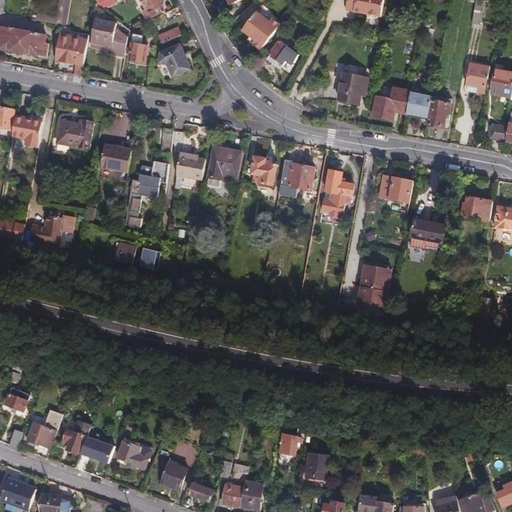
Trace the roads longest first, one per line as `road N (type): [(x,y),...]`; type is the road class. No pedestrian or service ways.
road 1 (secondary): [(511,388),(425,384),(262,358),(0,297)]
road 2 (residential): [(237,95),(294,132),(511,171)]
road 3 (residential): [(237,95),(190,112),(0,75)]
road 4 (residential): [(0,453),(159,511)]
road 5 (unknown): [(369,145),(343,285)]
